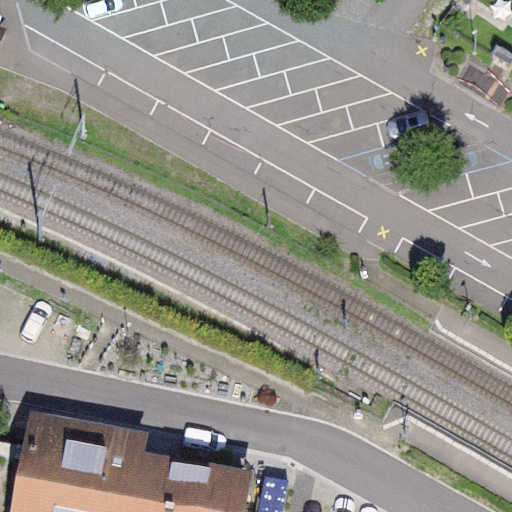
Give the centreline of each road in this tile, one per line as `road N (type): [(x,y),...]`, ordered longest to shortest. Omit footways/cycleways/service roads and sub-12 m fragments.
road 1 (residential): [(446,511),(353,458),(0,375)]
road 2 (residential): [(511,140),(266,0)]
